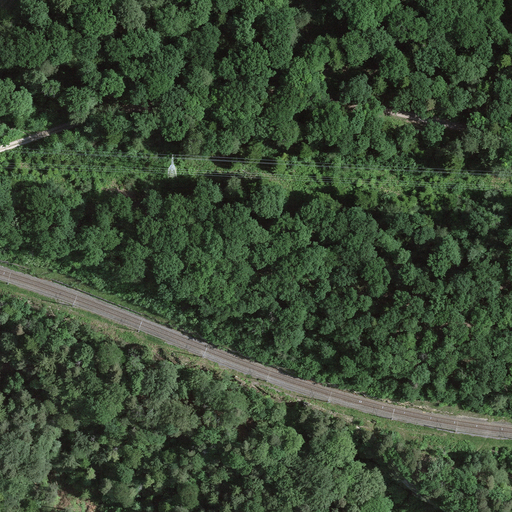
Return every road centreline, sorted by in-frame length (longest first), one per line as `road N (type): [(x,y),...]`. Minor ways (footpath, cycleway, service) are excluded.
road 1 (track): [(511,145),(343,101),(293,96),(137,108),(0,150)]
road 2 (track): [(511,300),(404,386)]
